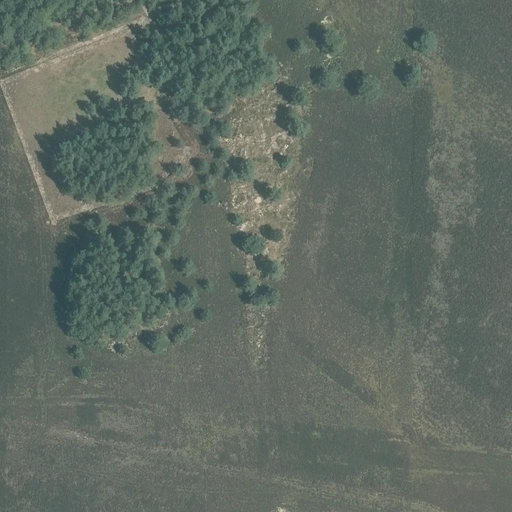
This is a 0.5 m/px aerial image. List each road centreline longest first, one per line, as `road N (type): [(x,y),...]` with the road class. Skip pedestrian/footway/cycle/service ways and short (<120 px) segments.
road 1 (track): [(0,43),(119,0)]
road 2 (track): [(122,0),(228,10),(245,0)]
